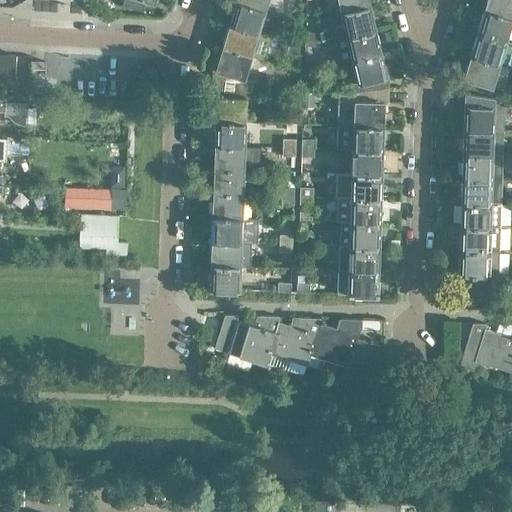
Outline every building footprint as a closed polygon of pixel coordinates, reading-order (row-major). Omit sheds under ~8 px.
[(154,3),(154,0),(124,0),(123,5),(142,10),(145,0),(154,3)] [(236,0),(236,1),(265,9),(267,0),(236,0)] [(369,3),(368,0),(337,0),(340,10),(369,3)] [(511,0),(486,0),(484,9),(511,17),(511,0)] [(258,33),(265,9),(236,1),(229,24),(258,33)] [(375,28),(369,3),(340,10),(346,35),(375,28)] [(505,41),(511,18),(511,17),(484,9),(477,32),(505,41)] [(229,24),(222,47),(251,56),(263,59),(271,36),(258,33),(229,24)] [(381,52),(375,28),(346,35),(351,58),(381,52)] [(299,45),(299,32),(292,32),(288,45),(299,45)] [(304,32),(304,45),(315,45),(312,32),(304,32)] [(511,52),(511,42),(505,41),(477,32),(470,56),(508,67),(511,52)] [(299,55),(299,45),(288,45),(285,55),(299,55)] [(317,55),(315,45),(304,45),(304,55),(317,55)] [(244,78),(251,56),(222,47),(215,69),(212,69),(212,83),(251,89),(251,80),(244,78)] [(386,75),(381,52),(351,58),(357,82),(350,84),(349,91),(388,88),(389,75),(386,75)] [(15,55),(0,54),(0,78),(14,79),(15,55)] [(504,80),(508,67),(470,56),(463,78),(460,78),(460,91),(497,97),(499,97),(498,88),(502,79),(504,80)] [(45,61),(32,61),(31,75),(45,76),(45,61)] [(268,89),(269,76),(253,75),(252,89),(268,89)] [(250,99),(251,89),(212,83),(212,97),(216,97),(215,121),(245,121),(246,98),(250,99)] [(388,103),(388,88),(349,91),(349,101),(354,100),(353,125),(383,125),(384,103),(388,103)] [(499,106),(499,97),(497,97),(460,91),(459,105),(463,106),(463,129),(492,130),(501,130),(502,116),(506,117),(507,106),(499,106)] [(302,93),(302,107),(312,108),(313,93),(302,93)] [(0,110),(4,111),(4,114),(8,114),(20,124),(36,125),(37,108),(24,107),(25,103),(3,102),(4,99),(0,98),(0,110)] [(80,101),(80,117),(101,117),(101,115),(108,115),(108,104),(101,104),(101,101),(80,101)] [(287,112),(287,122),(297,123),(298,112),(287,112)] [(244,146),(245,121),(215,121),(214,145),(244,146)] [(337,124),(336,149),(352,149),(382,150),(383,125),(353,125),(337,124)] [(491,154),(492,130),(463,129),(462,153),(491,154)] [(295,147),(296,139),(282,138),(282,147),(295,147)] [(315,139),(302,139),(301,148),(314,148),(315,139)] [(28,158),(28,141),(3,141),(3,158),(28,158)] [(243,169),(244,146),(214,145),(213,169),(243,169)] [(295,156),(295,147),(282,147),(281,156),(295,156)] [(314,157),(314,148),(301,148),(301,156),(314,157)] [(381,174),(382,150),(352,149),(351,173),(381,174)] [(501,154),(491,154),(462,153),(461,177),(500,179),(501,154)] [(242,194),(243,169),(213,169),(213,193),(242,194)] [(380,198),(381,174),(351,173),(341,173),(340,197),(351,197),(380,198)] [(111,175),(111,187),(123,188),(124,175),(111,175)] [(500,202),(500,179),(461,177),(460,201),(490,202),(500,202)] [(281,186),(280,195),(293,196),(294,187),(281,186)] [(299,186),(299,196),(313,196),(313,186),(299,186)] [(111,211),(112,189),(65,188),(64,209),(111,211)] [(242,218),(242,194),(213,193),(212,217),(242,218)] [(293,205),(293,196),(280,195),(280,204),(293,205)] [(312,205),(313,196),(299,196),(299,205),(312,205)] [(380,222),(380,198),(351,197),(350,221),(380,222)] [(460,210),(459,225),(489,226),(499,226),(500,202),(490,202),(460,201),(460,205),(460,210)] [(106,247),(106,253),(126,254),(127,242),(117,241),(118,216),(80,213),(79,247),(106,247)] [(241,242),(242,218),(212,217),(211,241),(241,242)] [(379,246),(380,222),(350,221),(349,245),(379,246)] [(499,226),(489,226),(459,225),(459,250),(498,251),(499,226)] [(279,234),(279,244),(292,244),(293,234),(279,234)] [(311,235),(298,234),(298,244),(311,245),(311,235)] [(211,241),(210,266),(240,267),(250,267),(251,243),(241,242),(211,241)] [(292,252),(292,244),(279,244),(279,252),(292,252)] [(310,253),(311,245),(298,244),(297,252),(310,253)] [(378,271),(379,246),(349,245),(339,245),(338,270),(378,271)] [(498,275),(498,251),(459,250),(458,273),(488,274),(498,275)] [(239,290),(240,267),(210,266),(209,289),(239,290)] [(377,295),(378,271),(338,270),(337,293),(377,295)] [(487,298),(488,274),(458,273),(457,297),(487,298)] [(277,291),(291,292),(291,282),(278,282),(277,291)] [(296,292),(309,293),(310,283),(297,283),(296,292)] [(273,333),(278,322),(279,321),(278,321),(279,316),(256,315),(254,325),(237,320),(237,319),(237,315),(224,314),(214,348),(226,352),(229,353),(225,364),(248,372),(252,360),(263,364),(262,365),(264,365),(264,364),(267,354),(274,334),(273,333)] [(315,336),(319,323),(319,322),(320,318),(298,317),(295,326),(278,322),(273,333),(274,334),(267,354),(264,364),(302,377),(305,367),(309,357),(308,357),(315,336)] [(357,337),(361,324),(361,319),(351,318),(339,318),(335,328),(319,323),(315,336),(308,357),(309,357),(305,367),(319,372),(324,358),(346,365),(346,366),(348,366),(350,359),(374,367),(381,346),(357,337)] [(511,323),(504,324),(501,333),(485,328),(485,323),(472,323),(459,365),(475,370),(478,360),(511,370),(511,323)]
